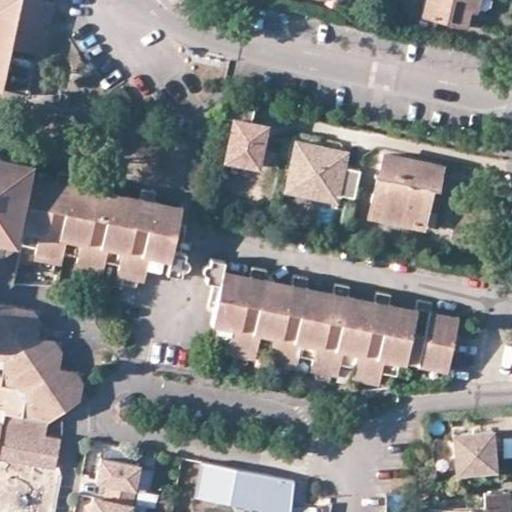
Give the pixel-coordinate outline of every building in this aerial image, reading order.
[(0,0),(0,87),(30,94),(31,92),(40,48),(44,49),(48,31),(44,30),(46,19),(50,20),(54,1),(47,0),(0,0)] [(425,0),(423,14),(465,25),(469,8),(471,0),(425,0)] [(471,0),(469,8),(476,10),(478,0),(471,0)] [(69,94),(59,92),(57,101),(67,104),(69,94)] [(228,100),(225,118),(235,120),(226,160),(259,167),(268,125),(253,122),(256,106),(228,100)] [(58,125),(62,126),(64,116),(55,114),(54,116),(53,123),(58,125)] [(344,168),(346,158),(331,155),(332,150),(297,143),(286,192),(337,202),(338,194),(354,197),(360,171),(344,168)] [(422,224),(426,204),(430,187),(438,189),(442,166),(385,153),(372,216),(421,227),(422,224)] [(0,239),(15,242),(17,229),(27,180),(28,174),(29,166),(30,163),(25,162),(12,159),(0,156),(0,239)] [(62,259),(63,252),(77,254),(76,262),(82,263),(80,274),(94,277),(97,266),(103,268),(104,261),(118,263),(117,271),(124,272),(122,283),(134,285),(136,279),(136,274),(144,276),(146,269),(181,275),(185,253),(179,251),(172,250),(173,246),(173,242),(174,238),(175,235),(176,231),(176,228),(177,224),(178,220),(178,217),(179,213),(180,211),(152,206),(153,199),(155,191),(142,189),(139,196),(139,203),(110,197),(112,191),(114,183),(99,180),(98,188),(97,194),(69,189),(70,182),(71,175),(57,172),(55,179),(55,186),(27,180),(17,229),(23,232),(21,244),(35,246),(34,254),(41,255),(38,266),(52,269),(54,258),(62,259)] [(55,186),(55,179),(28,174),(27,180),(55,186)] [(70,182),(69,189),(97,194),(98,188),(70,182)] [(139,203),(139,196),(112,191),(110,197),(139,203)] [(181,205),(181,204),(153,199),(152,206),(180,211),(180,209),(181,205)] [(297,361),(298,355),(312,357),(311,364),(318,366),(316,377),(329,380),(332,368),(339,370),(340,363),(354,366),(353,373),(381,378),(382,372),(396,375),(400,359),(447,369),(456,320),(429,315),(429,309),(431,302),(418,300),(416,306),(415,312),(387,307),(389,300),(390,294),(376,291),(375,298),(374,304),(346,298),(347,292),(348,285),(334,283),(333,289),(332,295),(304,290),(305,284),(306,277),(293,274),(292,281),(290,287),(263,281),(264,276),(265,268),(251,266),(250,272),(249,279),(221,273),(222,267),(224,260),(210,258),(206,281),(219,283),(212,321),(219,322),(216,338),(229,340),(228,347),(234,348),(233,360),(246,363),(248,351),(255,353),(256,346),(271,349),(270,356),(276,357),(274,369),(288,371),(290,360),(297,361)] [(222,267),(221,273),(249,279),(250,272),(222,267)] [(290,287),(292,281),(264,276),(263,281),(290,287)] [(332,295),(333,289),(305,284),(304,290),(332,295)] [(347,292),(346,298),(374,304),(375,298),(347,292)] [(389,300),(387,307),(415,312),(416,306),(389,300)] [(0,423),(0,462),(55,473),(62,438),(43,435),(46,420),(80,399),(85,373),(58,368),(62,342),(36,336),(41,311),(0,302),(0,410),(5,411),(3,423),(0,423)] [(429,309),(429,315),(456,320),(458,315),(429,309)] [(379,384),(381,378),(353,373),(352,380),(379,384)] [(494,429),(455,431),(457,470),(496,468),(494,429)] [(83,474),(93,475),(97,447),(87,446),(83,474)] [(93,496),(89,511),(130,511),(139,464),(100,456),(95,481),(106,483),(103,498),(93,496)] [(292,511),(298,480),(203,462),(196,498),(261,510),(260,511),(292,511)] [(138,488),(134,502),(153,506),(157,492),(138,488)] [(484,493),(484,507),(442,509),(442,511),(509,511),(509,492),(484,493)]
